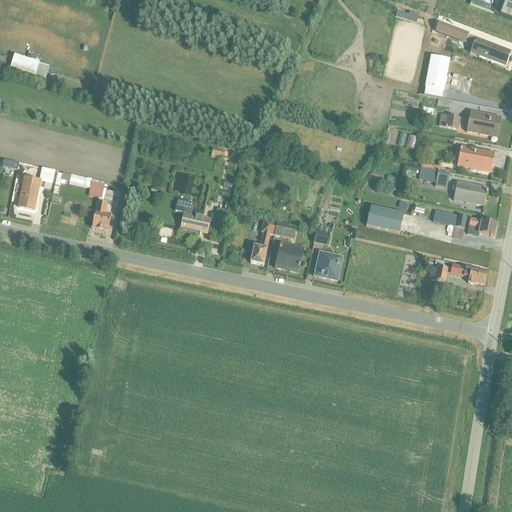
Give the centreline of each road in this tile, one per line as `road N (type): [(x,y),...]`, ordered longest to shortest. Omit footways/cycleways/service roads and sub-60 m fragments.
road 1 (residential): [(493,335),(0,233)]
road 2 (residential): [(465,511),(493,335)]
